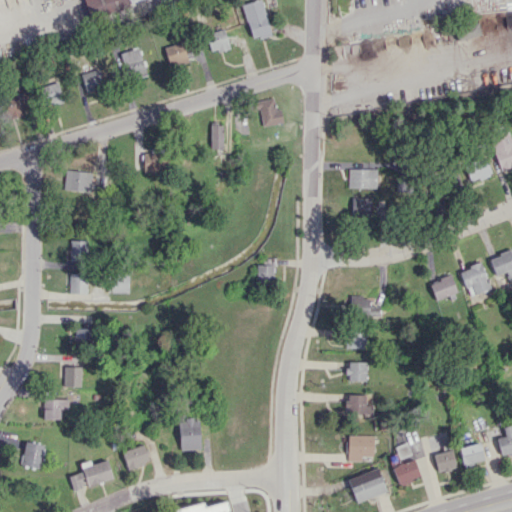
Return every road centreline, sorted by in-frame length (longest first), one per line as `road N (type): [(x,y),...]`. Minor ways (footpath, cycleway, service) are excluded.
road 1 (residential): [(313,32),(312,256),(286,386),(290,511)]
road 2 (residential): [(0,160),(313,69)]
road 3 (residential): [(28,153),(30,309),(25,352),(0,400)]
road 4 (residential): [(312,256),(372,257),(511,207)]
road 5 (residential): [(88,511),(184,482),(285,480)]
